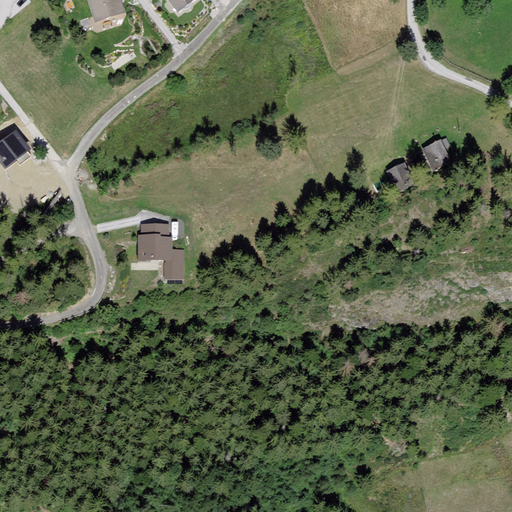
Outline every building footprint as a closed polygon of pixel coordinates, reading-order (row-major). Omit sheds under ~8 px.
[(121,0),(87,0),(95,22),(126,12),(121,0)] [(168,0),(178,13),(194,0),(168,0)] [(17,129),(0,141),(0,158),(6,167),(31,149),(17,129)] [(441,139),(423,148),(434,170),(452,161),(441,139)] [(405,163),(386,171),(396,193),(415,185),(405,163)] [(170,225),(139,225),(139,261),(164,260),(164,280),(185,279),(185,250),(170,250),(170,225)]
